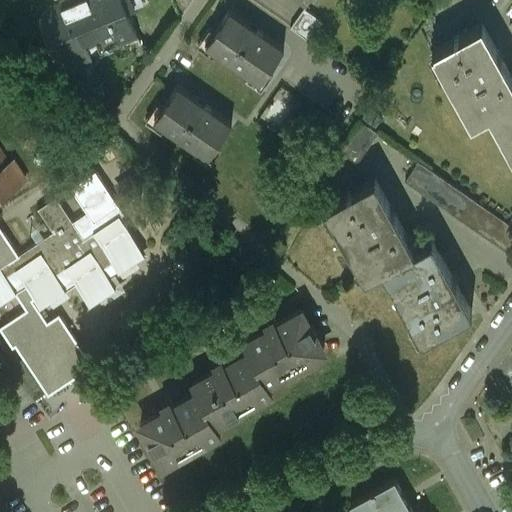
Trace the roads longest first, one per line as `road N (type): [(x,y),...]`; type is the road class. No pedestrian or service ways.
road 1 (residential): [(435,420),(245,511)]
road 2 (residential): [(511,314),(435,420)]
